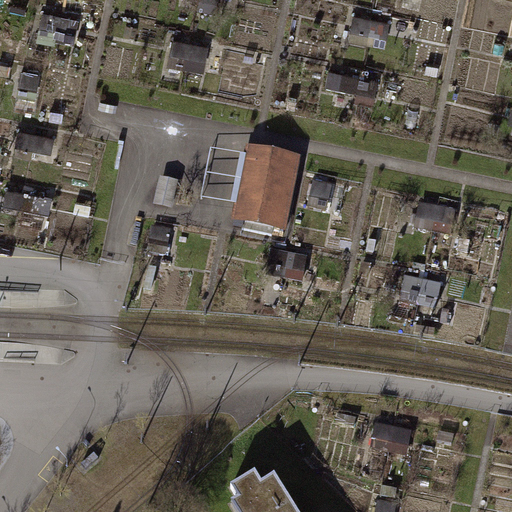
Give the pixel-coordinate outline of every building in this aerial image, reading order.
[(350,39),(388,45),(392,19),(355,12),(350,39)] [(178,38),(173,64),(207,71),(212,44),(178,38)] [(371,94),(375,80),(334,70),(330,84),(371,94)] [(282,157),(252,152),(240,221),(270,226),(282,157)] [(404,304),(441,305),(442,280),(405,279),(404,304)] [(386,424),(380,447),(408,454),(414,431),(386,424)] [(234,499),(226,504),(231,511),(291,511),(270,477),(258,484),(252,473),(227,488),(234,499)]
